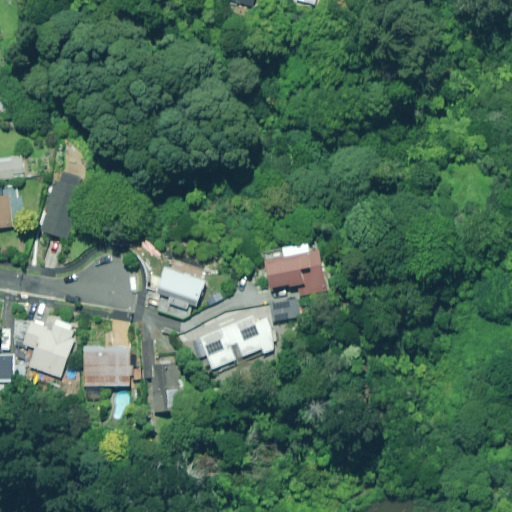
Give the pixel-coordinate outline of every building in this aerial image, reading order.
[(0,181),(26,179),(24,157),(13,158),(14,163),(0,164),(0,181)] [(84,190),(56,183),(44,233),(71,240),(84,190)] [(0,230),(15,228),(12,197),(0,198),(0,230)] [(331,291),(323,251),(269,261),(275,292),(309,286),(310,295),(331,291)] [(209,282),(169,269),(162,289),(202,302),(209,282)] [(173,297),(171,304),(190,311),(193,304),(173,297)] [(304,319),(301,300),(273,304),(276,323),(304,319)] [(280,350),(277,344),(266,317),(205,342),(216,369),(230,363),(235,374),(246,369),(242,359),(265,349),(267,355),(280,350)] [(81,329),(59,321),(55,331),(34,323),(26,346),(39,350),(32,368),(63,379),(81,329)] [(145,379),(155,379),(158,414),(183,412),(180,365),(160,366),(158,340),(142,342),(145,379)] [(133,349),(88,348),(87,387),(133,388),(133,349)] [(0,391),(6,392),(7,383),(17,384),(17,375),(27,376),(28,367),(16,366),(17,356),(0,355),(0,391)]
